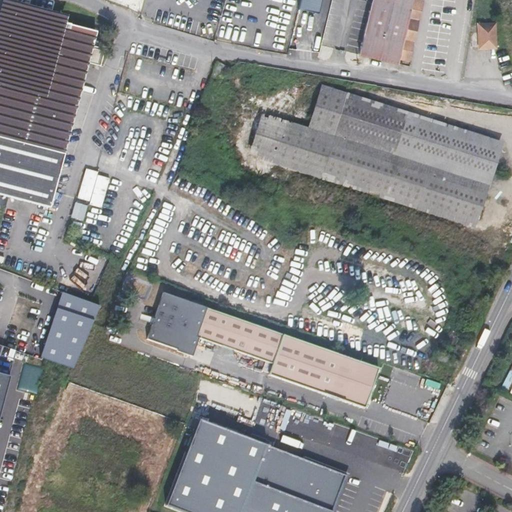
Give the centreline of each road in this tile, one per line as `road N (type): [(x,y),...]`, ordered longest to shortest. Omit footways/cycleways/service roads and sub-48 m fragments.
road 1 (unclassified): [(81,0),(125,23),(223,52),(511,99)]
road 2 (tertiary): [(511,286),(400,511)]
